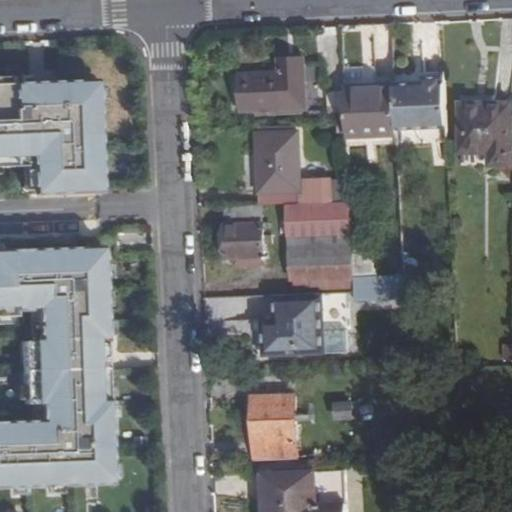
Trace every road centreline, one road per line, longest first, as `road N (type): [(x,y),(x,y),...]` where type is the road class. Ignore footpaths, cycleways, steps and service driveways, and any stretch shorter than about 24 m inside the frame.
road 1 (residential): [(165,10),(193,511)]
road 2 (tertiary): [(360,0),(165,10)]
road 3 (tertiary): [(0,17),(165,10)]
